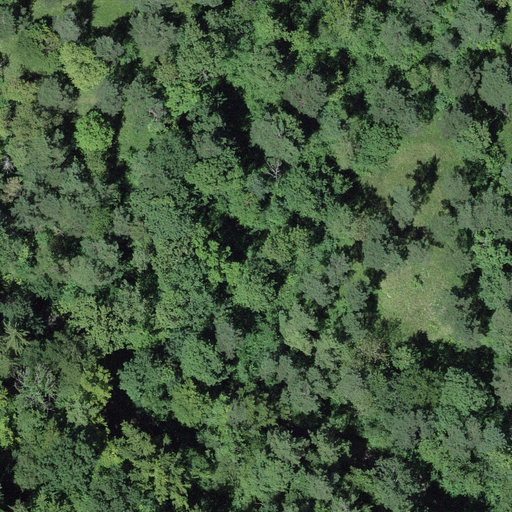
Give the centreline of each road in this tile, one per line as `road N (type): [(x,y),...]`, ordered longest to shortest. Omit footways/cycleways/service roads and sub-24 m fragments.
road 1 (track): [(427,511),(388,480),(299,435),(0,316)]
road 2 (track): [(178,511),(159,456),(137,428),(0,331)]
